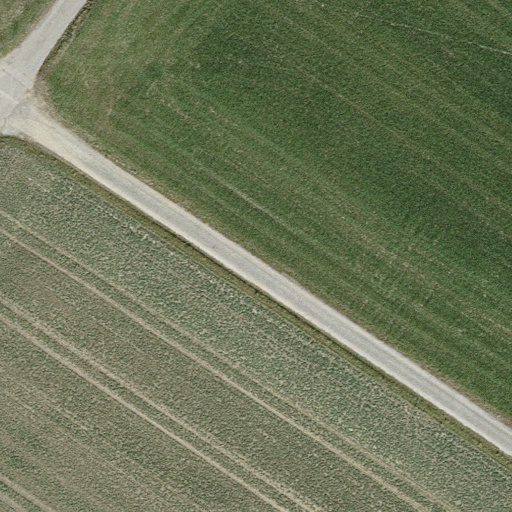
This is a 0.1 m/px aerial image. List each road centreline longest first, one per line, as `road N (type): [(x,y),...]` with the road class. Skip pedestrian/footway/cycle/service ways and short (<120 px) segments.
road 1 (track): [(0,97),(511,444)]
road 2 (track): [(0,114),(85,0)]
